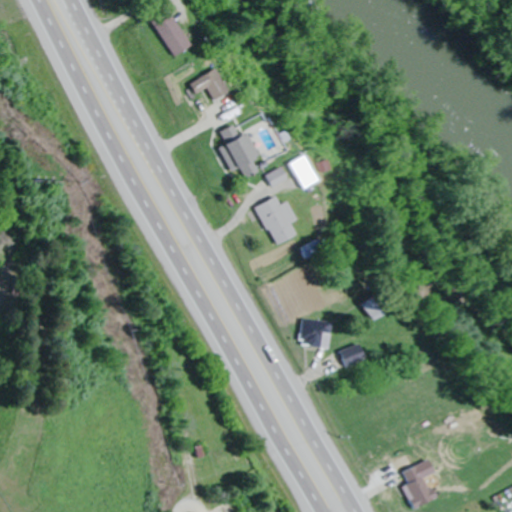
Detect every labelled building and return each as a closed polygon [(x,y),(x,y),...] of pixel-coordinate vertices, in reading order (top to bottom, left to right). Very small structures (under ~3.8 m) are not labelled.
[(138,28),(162,57),(177,43),(154,15),(138,28)] [(185,95),(196,88),(203,101),(217,92),(203,69),(178,84),(185,95)] [(251,157),(237,130),(228,135),(223,127),(214,131),(219,141),(209,146),(223,172),(232,168),(237,178),(251,171),(245,160),(251,157)] [(295,189),(308,181),(292,156),(279,164),(295,189)] [(248,208),(270,246),(289,235),(283,225),(290,221),(279,202),(273,205),(268,197),(248,208)] [(356,304),(363,321),(372,317),(365,300),(356,304)] [(322,350),(326,323),(297,319),(293,346),(322,350)] [(340,368),(362,360),(356,345),(335,352),(340,368)] [(408,510),(429,500),(412,465),(392,475),(408,510)]
